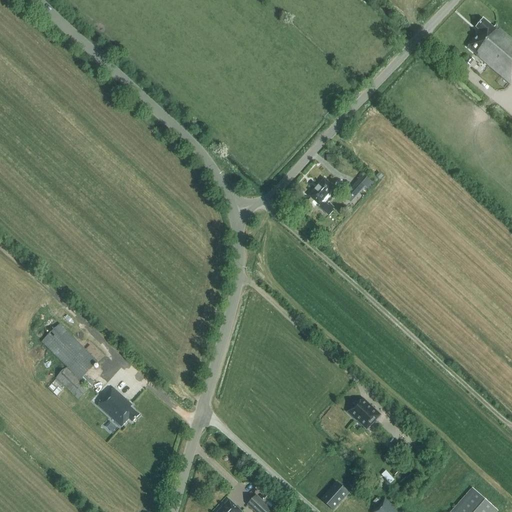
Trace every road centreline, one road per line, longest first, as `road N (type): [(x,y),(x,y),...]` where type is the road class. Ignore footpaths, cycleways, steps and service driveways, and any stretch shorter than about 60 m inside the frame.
road 1 (track): [(265,200),(511,425)]
road 2 (tertiary): [(233,212),(280,188),(455,0)]
road 3 (tertiary): [(172,511),(238,280),(233,212)]
road 4 (tertiary): [(233,212),(193,144),(35,0)]
road 5 (track): [(198,423),(0,247)]
road 6 (track): [(238,280),(358,381)]
